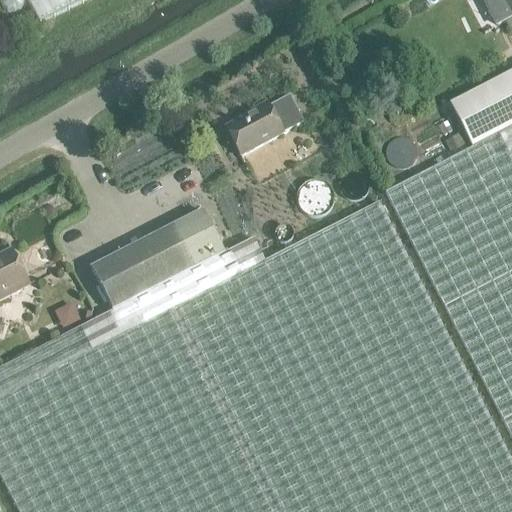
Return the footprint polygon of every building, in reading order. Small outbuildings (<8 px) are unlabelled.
[(26,0),(40,25),(89,0),(26,0)] [(511,0),(485,0),(498,25),(505,22),(511,34),(511,0)] [(511,74),(451,105),(474,149),(511,129),(511,74)] [(254,115),(226,130),(241,158),(284,135),(304,124),(289,97),(269,108),(267,105),(253,112),(254,115)] [(385,195),(395,212),(511,440),(511,130),(474,149),(385,195)] [(124,334),(0,394),(0,476),(18,511),(511,511),(511,462),(379,205),(266,264),(254,241),(226,256),(203,213),(92,270),(114,313),(124,334)] [(50,245),(45,245),(46,245),(43,244),(39,246),(35,248),(35,252),(35,256),(38,261),(42,264),(48,263),(52,262),(54,256),(54,250),(50,245)] [(0,302),(30,287),(12,251),(0,257),(0,302)] [(114,313),(0,371),(0,394),(124,334),(114,313)]
